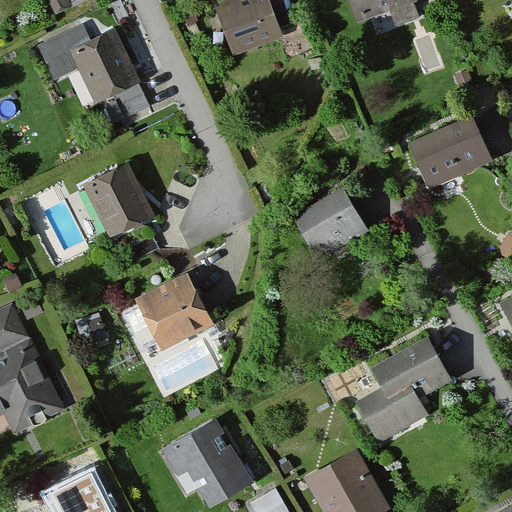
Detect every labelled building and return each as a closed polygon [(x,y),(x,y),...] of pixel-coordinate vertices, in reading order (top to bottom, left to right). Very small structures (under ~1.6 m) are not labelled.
[(265,0),(231,0),(215,6),(232,55),(279,39),(265,0)] [(410,0),(348,0),(357,24),(387,13),(392,26),(417,17),(410,0)] [(93,102),(136,81),(112,32),(87,44),(78,24),(36,45),(54,81),(77,69),(93,102)] [(470,118),(409,143),(428,188),(489,163),(470,118)] [(151,219),(126,165),(80,187),(106,240),(151,219)] [(341,190),(292,217),(317,260),(365,232),(341,190)] [(159,352),(209,327),(183,277),(133,302),(159,352)] [(511,299),(499,307),(511,330),(511,299)] [(59,413),(9,306),(0,310),(0,415),(1,416),(10,436),(59,413)] [(426,340),(372,369),(382,389),(356,403),(377,444),(425,419),(414,397),(447,380),(426,340)] [(212,422),(162,451),(177,477),(187,471),(209,508),(249,484),(212,422)] [(353,451),(304,479),(323,511),(381,511),(387,509),(353,451)] [(114,511),(94,470),(43,494),(52,511),(114,511)] [(285,511),(273,491),(248,506),(252,511),(285,511)]
